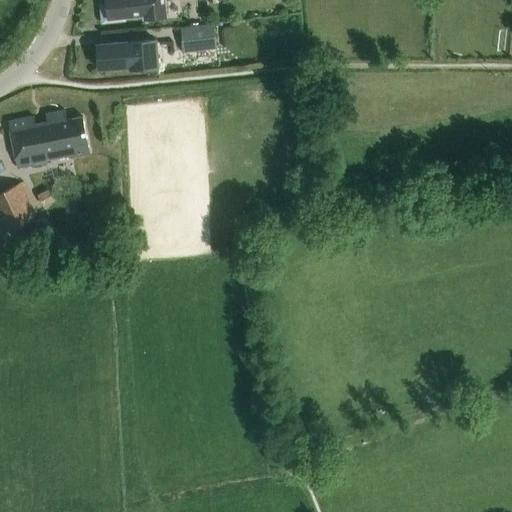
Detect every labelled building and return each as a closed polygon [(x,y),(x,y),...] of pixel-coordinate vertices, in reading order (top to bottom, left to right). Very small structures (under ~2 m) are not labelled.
[(105,0),(106,4),(100,5),(103,24),(125,20),(125,16),(144,14),(144,19),(167,16),(164,0),(105,0)] [(183,51),(217,47),(214,24),(180,28),(183,51)] [(129,68),(157,66),(155,40),(96,45),(98,68),(129,66),(129,68)] [(71,157),(90,154),(82,117),(66,120),(65,111),(45,115),(47,123),(35,125),(34,117),(8,122),(17,168),(50,162),(50,159),(71,155),(71,157)] [(39,216),(23,182),(0,192),(0,208),(1,210),(0,210),(0,229),(2,233),(39,216)]
